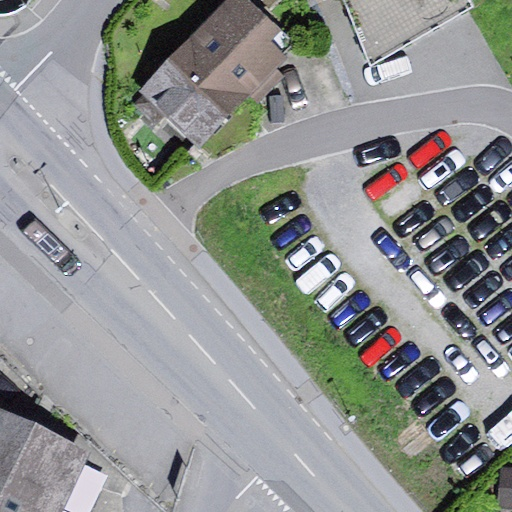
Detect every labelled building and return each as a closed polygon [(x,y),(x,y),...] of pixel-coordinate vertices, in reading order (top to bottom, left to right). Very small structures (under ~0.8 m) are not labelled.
[(277,68),(288,57),(271,40),(281,30),(248,0),(227,0),(141,90),(199,145),(250,92),(261,103),(286,77),(277,68)] [(343,0),(369,66),(473,6),(469,0),(343,0)] [(180,146),(161,129),(135,157),(153,174),(180,146)] [(0,511),(59,511),(90,450),(0,409),(0,511)] [(511,470),(499,470),(496,509),(511,509),(511,470)]
